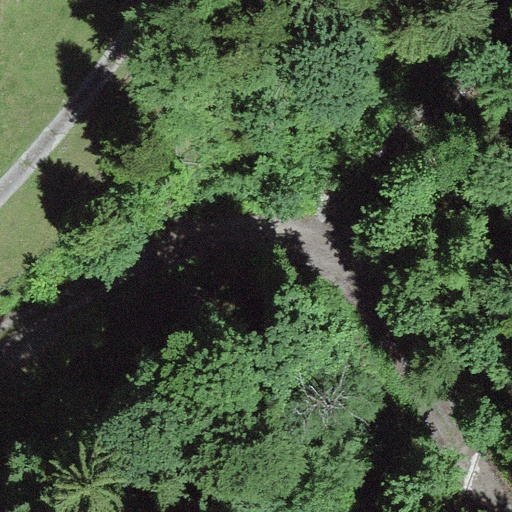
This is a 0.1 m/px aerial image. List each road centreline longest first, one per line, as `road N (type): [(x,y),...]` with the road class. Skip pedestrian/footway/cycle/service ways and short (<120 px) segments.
road 1 (track): [(510,511),(472,489),(359,265),(257,228),(0,368)]
road 2 (track): [(131,0),(108,77),(0,196)]
